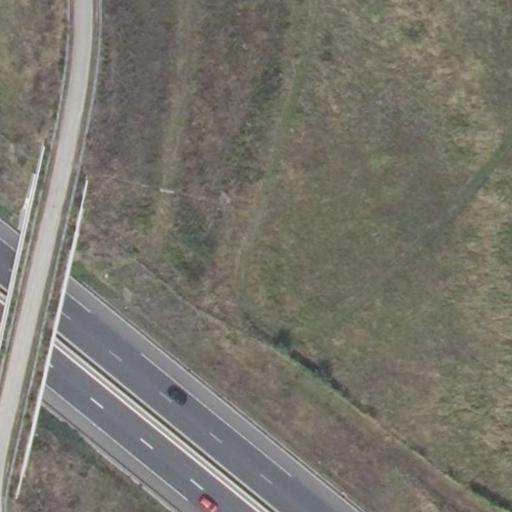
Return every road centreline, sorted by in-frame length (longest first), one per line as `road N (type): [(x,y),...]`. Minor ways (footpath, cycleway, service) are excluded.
road 1 (track): [(83,0),(82,50),(0,411)]
road 2 (motorway): [(306,511),(0,261)]
road 3 (motorway): [(0,324),(229,511)]
